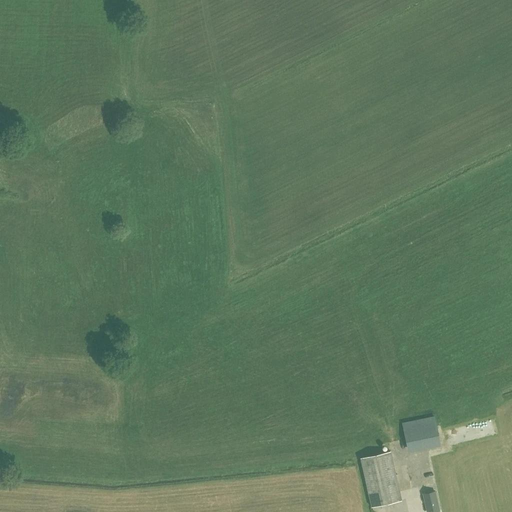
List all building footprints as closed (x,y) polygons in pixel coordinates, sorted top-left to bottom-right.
[(401,422),(408,452),(440,445),(434,415),(401,422)] [(480,511),(479,505),(511,498),(511,447),(478,454),(479,456),(477,456),(478,462),(467,464),(467,465),(464,465),(473,511),(480,511)] [(360,457),(371,506),(401,499),(390,450),(360,457)] [(446,453),(433,456),(439,484),(452,481),(446,453)] [(425,498),(427,511),(438,511),(435,496),(425,498)]
